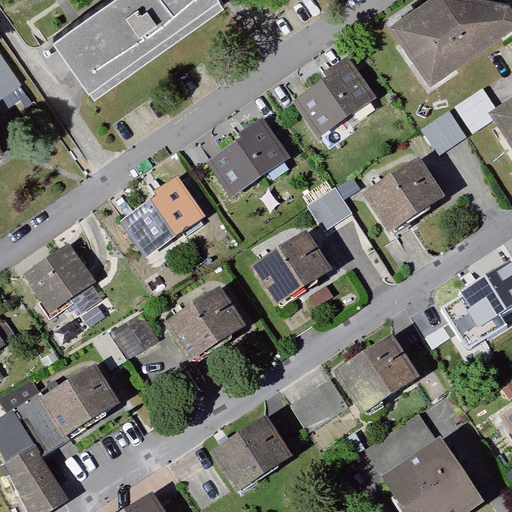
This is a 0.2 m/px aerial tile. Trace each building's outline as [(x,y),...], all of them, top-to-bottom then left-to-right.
[(219,0),(125,0),(57,49),(97,106),(229,12),(219,0)] [(472,0),(429,0),(386,28),(432,87),(511,36),(511,10),(509,7),(472,0)] [(0,118),(28,100),(0,59),(0,118)] [(346,66),(286,112),(315,149),(374,103),(346,66)] [(481,94),(453,113),(471,140),(489,128),(500,121),(481,94)] [(511,112),(500,121),(489,128),(511,161),(511,112)] [(447,118),(419,136),(436,163),(464,145),(447,118)] [(259,128),(201,169),(228,206),(286,166),(259,128)] [(419,170),(360,210),(388,250),(447,210),(419,170)] [(180,182),(115,230),(141,268),(209,226),(180,182)] [(306,212),(322,239),(353,220),(337,194),(306,212)] [(307,238),(249,280),(284,327),(341,285),(307,238)] [(68,253),(19,289),(46,325),(95,289),(68,253)] [(511,271),(455,306),(481,347),(511,327),(511,271)] [(161,337),(189,379),(250,338),(221,296),(161,337)] [(431,312),(407,322),(419,349),(442,339),(431,312)] [(139,320),(111,337),(129,366),(157,350),(139,320)] [(108,338),(90,349),(108,379),(126,369),(108,338)] [(393,344),(334,382),(362,427),(422,390),(393,344)] [(38,402),(68,451),(125,414),(95,368),(38,402)] [(321,391),(287,412),(306,442),(340,421),(321,391)] [(43,467),(68,451),(38,402),(13,417),(43,467)] [(0,424),(0,469),(26,511),(60,511),(68,508),(43,467),(13,417),(0,424)] [(511,417),(494,428),(511,457),(511,417)] [(365,456),(381,481),(433,447),(417,422),(365,456)] [(264,426),(207,462),(233,502),(290,467),(264,426)] [(485,511),(441,447),(378,489),(393,511),(485,511)]
